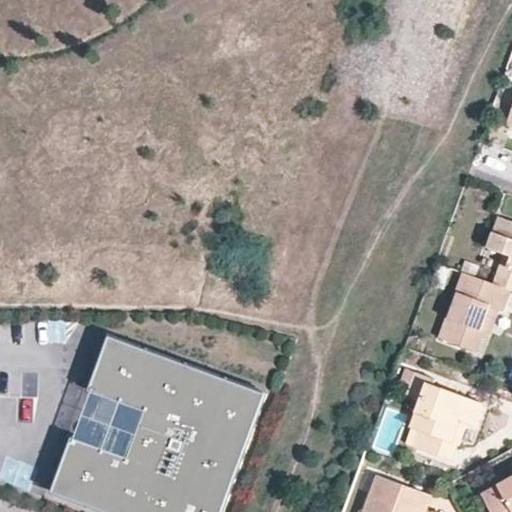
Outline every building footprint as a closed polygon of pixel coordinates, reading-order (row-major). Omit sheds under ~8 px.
[(510,289),(511,289),(511,221),(499,217),(488,248),(504,253),(493,282),(510,289)] [(493,282),(463,272),(439,337),(475,350),(486,323),(492,325),(499,307),(503,308),(510,289),(493,282)] [(103,511),(221,511),(264,392),(121,341),(101,396),(157,416),(140,462),(85,442),(65,498),(103,511)] [(407,394),(420,399),(426,383),(432,385),(434,379),(414,372),(407,394)] [(426,383),(420,399),(410,426),(418,429),(413,446),(451,460),(457,444),(452,442),(460,420),(468,423),(475,426),(483,403),(432,385),(426,383)] [(452,442),(457,444),(460,445),(468,423),(460,420),(452,442)] [(412,511),(415,507),(424,511),(430,494),(377,476),(363,511),(412,511)] [(511,511),(511,478),(482,495),(491,511),(511,511)]
